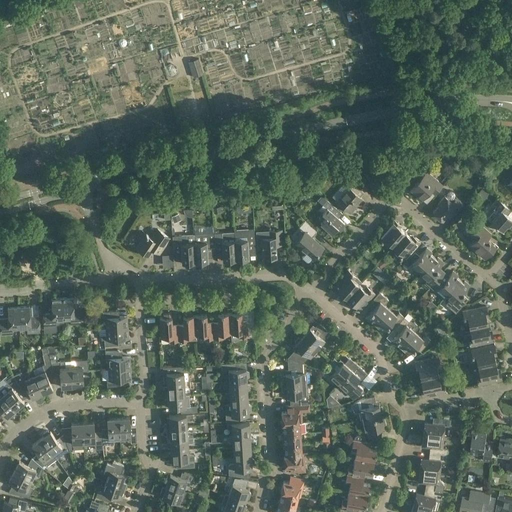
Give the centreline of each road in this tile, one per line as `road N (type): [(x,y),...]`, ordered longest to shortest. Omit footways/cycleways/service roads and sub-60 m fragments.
road 1 (secondary): [(507,103),(429,105),(83,186)]
road 2 (residential): [(487,276),(394,197),(307,291)]
road 3 (residential): [(256,511),(272,456),(265,355),(307,291)]
road 4 (residential): [(0,467),(2,451),(43,413),(139,401)]
road 5 (residential): [(406,415),(389,399),(380,354),(307,291)]
road 6 (residential): [(0,294),(100,283),(117,263)]
road 7 (residential): [(138,302),(246,297),(251,279)]
